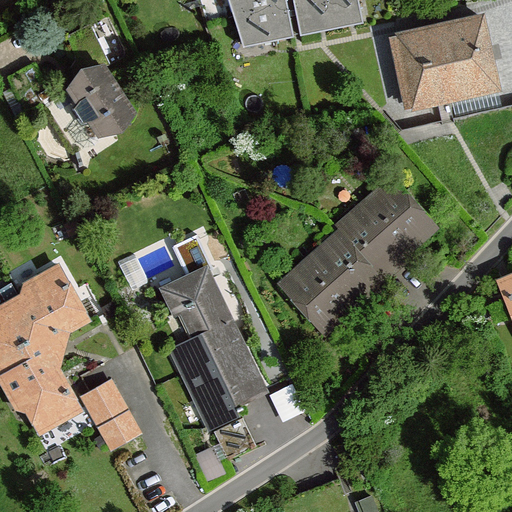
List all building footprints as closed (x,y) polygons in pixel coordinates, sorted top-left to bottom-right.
[(289,0),(230,0),(249,52),(299,42),(289,0)] [(361,0),(299,0),(307,39),(367,28),(361,0)] [(509,96),(489,15),(394,38),(413,115),(509,96)] [(139,113),(110,66),(73,89),(102,136),(139,113)] [(397,176),(283,281),(331,334),(446,229),(397,176)] [(204,236),(181,243),(188,267),(212,260),(204,236)] [(69,333),(90,320),(61,268),(29,286),(26,300),(1,311),(0,315),(0,364),(7,377),(4,379),(20,408),(29,410),(42,431),(81,410),(59,371),(69,333)] [(270,392),(211,268),(165,290),(177,315),(185,311),(199,340),(174,352),(211,430),(242,415),(239,407),(270,392)] [(511,276),(497,283),(511,318),(511,276)] [(112,382),(85,397),(113,449),(140,435),(112,382)] [(278,391),(284,408),(300,402),(294,385),(278,391)]
